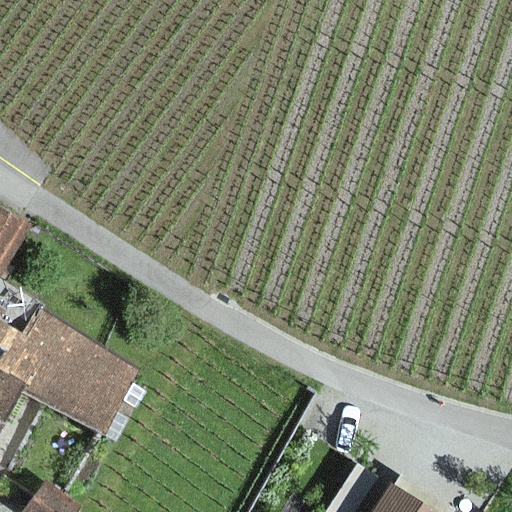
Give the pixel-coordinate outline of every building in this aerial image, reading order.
[(0,378),(15,388),(101,434),(138,368),(0,284),(0,262),(27,224),(0,209),(0,378)] [(0,412),(15,388),(0,378),(0,412)] [(354,464),(322,511),(323,511),(351,511),(375,478),(354,464)] [(28,498),(20,511),(74,511),(79,505),(42,480),(28,498)] [(432,511),(388,483),(368,511),(432,511)]
